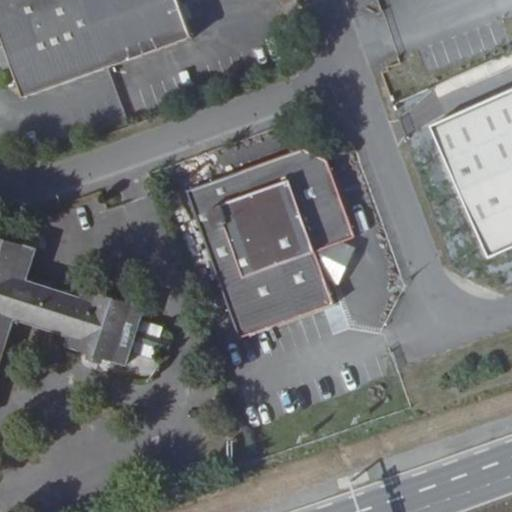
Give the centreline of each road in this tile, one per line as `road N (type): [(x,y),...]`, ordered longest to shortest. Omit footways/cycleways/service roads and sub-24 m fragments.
road 1 (unknown): [(126,153),(184,322),(185,381),(174,418),(143,461),(0,510)]
road 2 (unclassified): [(0,180),(45,180),(355,75)]
road 3 (residential): [(355,75),(441,298),(501,317),(511,312)]
road 4 (trunk): [(511,467),(391,511)]
